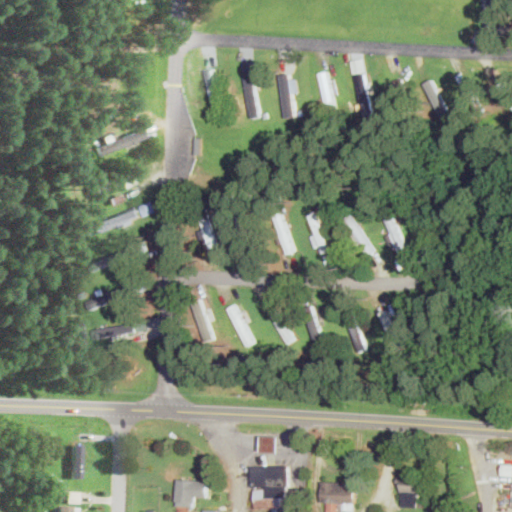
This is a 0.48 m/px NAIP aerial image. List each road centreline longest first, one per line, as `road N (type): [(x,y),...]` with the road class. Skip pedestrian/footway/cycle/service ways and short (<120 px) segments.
road 1 (residential): [(0,403),(511,430)]
road 2 (residential): [(169,408),(181,0)]
road 3 (residential): [(180,37),(511,52)]
road 4 (residential): [(172,276),(424,288)]
